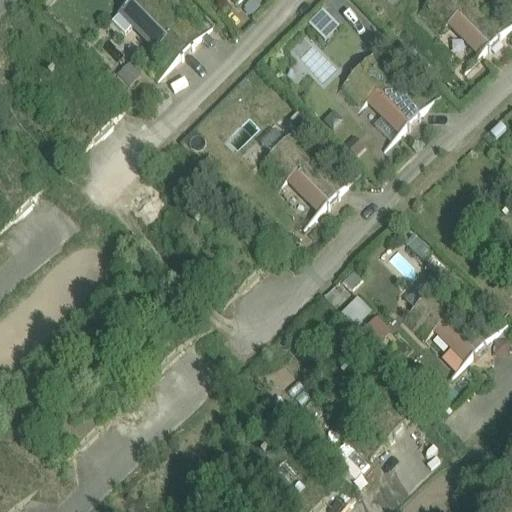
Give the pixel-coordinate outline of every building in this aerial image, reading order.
[(151,0),(138,0),(124,15),(176,68),(197,47),(151,0)] [(504,39),(466,0),(437,0),(430,7),(483,60),(504,39)] [(310,25),(326,41),(339,29),(324,12),(310,25)] [(129,64),(117,77),(132,90),(143,77),(129,64)] [(424,117),(372,64),(350,85),(402,139),(424,117)] [(117,125),(65,72),(43,94),(95,147),(117,125)] [(344,196),(292,143),(270,164),(322,217),(344,196)] [(37,204),(0,166),(0,210),(15,225),(37,204)] [(511,219),(497,235),(511,250),(511,219)] [(263,275),(211,221),(190,243),(241,296),(263,275)] [(490,346),(438,292),(416,314),(453,352),(444,361),(459,376),(490,346)] [(359,299),(342,316),(357,331),(374,315),(359,299)] [(131,300),(109,321),(161,375),(183,353),(131,300)] [(410,424),(358,371),(336,393),(388,446),(410,424)] [(103,432),(51,379),(29,400),(81,453),(103,432)] [(319,511),(329,503),(277,450),(255,471),(295,511),(319,511)] [(359,483),(370,472),(353,455),(342,466),(359,483)] [(20,511),(22,511),(0,488),(0,511),(20,511)]
